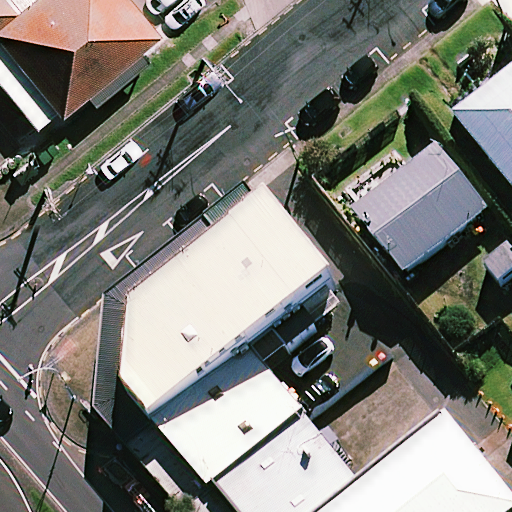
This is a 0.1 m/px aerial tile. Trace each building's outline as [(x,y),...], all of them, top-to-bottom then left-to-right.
[(0,0),(0,73),(47,132),(67,116),(3,38),(49,0),(0,0)] [(138,0),(49,0),(3,38),(67,116),(73,122),(172,41),(138,0)] [(511,79),(456,125),(511,194),(511,79)] [(488,216),(436,151),(354,217),(406,282),(488,216)] [(144,382),(171,411),(271,327),(340,269),(277,194),(143,305),(144,382)] [(171,411),(227,477),(327,393),(271,327),(171,411)] [(227,477),(256,511),(323,511),(380,464),(323,396),(227,477)] [(511,467),(456,401),(323,511),(506,511),(511,507),(511,467)]
